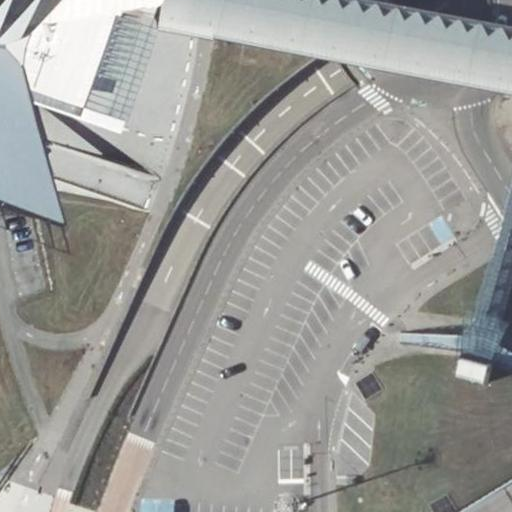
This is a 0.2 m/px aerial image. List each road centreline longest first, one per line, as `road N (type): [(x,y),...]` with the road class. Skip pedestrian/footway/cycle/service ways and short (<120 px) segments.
road 1 (tertiary): [(61,511),(75,458),(176,247),(225,165),(317,82),(451,0)]
road 2 (unclassified): [(114,511),(236,232),(285,164),(346,115),(404,86)]
road 3 (tertiary): [(404,86),(469,90),(511,58)]
